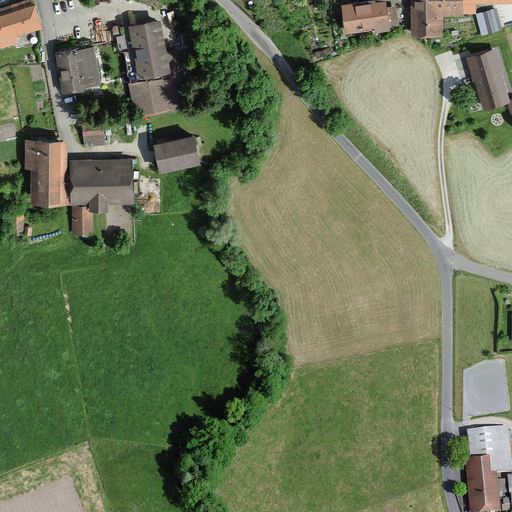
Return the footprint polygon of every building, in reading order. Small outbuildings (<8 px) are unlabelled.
[(0,35),(41,23),(33,0),(20,0),(0,6),(0,35)] [(376,0),(341,5),(345,35),(374,30),(375,34),(400,30),(396,6),(387,7),(386,1),(376,3),(376,0)] [(511,0),(411,0),(411,36),(444,36),(444,17),(463,17),(463,14),(477,14),(477,5),(511,5),(511,0)] [(497,9),(476,15),(482,35),(502,30),(497,9)] [(173,49),(166,17),(131,25),(143,79),(173,72),(168,50),(173,49)] [(103,85),(97,44),(57,49),(63,90),(103,85)] [(465,59),(482,112),(506,104),(510,103),(509,100),(501,75),(504,74),(496,49),(465,59)] [(198,131),(156,139),(162,170),(204,162),(198,131)] [(79,137),(28,137),(28,168),(38,168),(38,202),(74,202),(74,233),(95,233),(95,206),(137,205),(137,157),(79,158),(79,137)] [(471,511),(485,511),(498,511),(495,471),(510,470),(506,429),(468,432),(471,462),(467,462),(471,511)]
